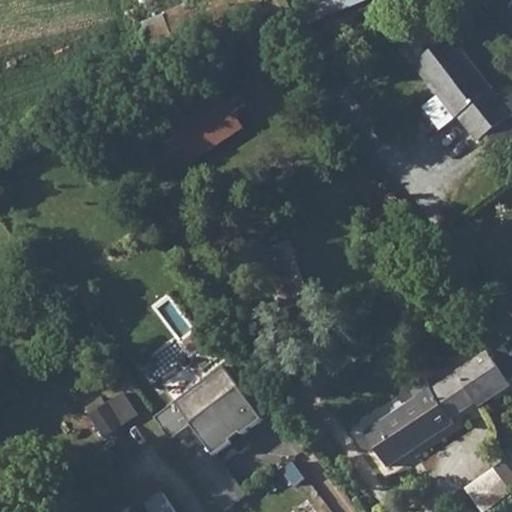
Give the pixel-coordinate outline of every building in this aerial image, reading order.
[(196,0),(188,4),(195,22),(250,0),(196,0)] [(287,0),(268,0),(223,18),(230,36),(292,10),(287,0)] [(151,53),(172,54),(174,16),(153,15),(151,53)] [(297,57),(314,44),(295,19),(277,32),(297,57)] [(198,50),(190,32),(174,39),(181,57),(198,50)] [(439,94),(422,109),(441,132),(460,116),(480,140),(511,116),(451,37),(415,63),(439,94)] [(194,158),(241,138),(225,99),(177,118),(194,158)] [(425,376),(409,387),(416,398),(365,431),(388,466),(454,422),(451,417),(491,391),(494,395),(511,384),(489,351),(433,388),(425,376)] [(109,438),(144,414),(126,388),(91,411),(109,438)] [(183,454),(224,511),(246,494),(203,438),(183,454)] [(470,488),(486,509),(511,489),(511,485),(498,467),(470,488)] [(151,511),(176,511),(163,492),(146,504),(151,511)]
